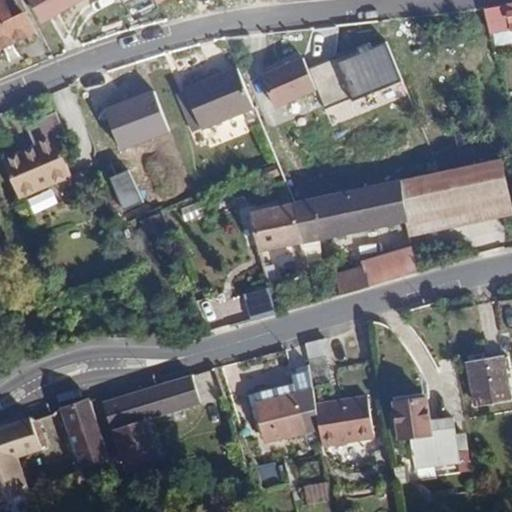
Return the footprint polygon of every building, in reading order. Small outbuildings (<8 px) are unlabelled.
[(23,12),(28,9),(22,0),(0,0),(0,48),(34,32),(23,12)] [(78,0),(31,0),(43,21),(78,0)] [(511,4),(483,9),(489,33),(511,28),(511,4)] [(359,52),(310,72),(317,89),(325,108),(351,97),(352,100),(402,80),(386,41),(371,47),(369,42),(357,47),(359,52)] [(307,67),(310,72),(359,52),(357,47),(307,67)] [(303,57),(262,74),(275,106),(317,89),(310,72),(307,67),(303,57)] [(202,128),(254,107),(238,68),(186,89),(202,128)] [(192,133),(202,128),(186,89),(176,92),(192,133)] [(105,110),(121,149),(170,130),(154,91),(138,97),(140,100),(124,107),(122,103),(105,110)] [(37,147),(56,138),(67,134),(57,112),(27,125),(37,147)] [(72,175),(56,138),(37,147),(3,161),(19,198),(72,175)] [(295,158),(283,163),(288,177),(300,172),(295,158)] [(401,181),(408,220),(510,194),(502,159),(401,181)] [(341,195),(293,205),(301,241),(319,238),(408,220),(401,181),(341,195)] [(301,241),(293,205),(250,214),(260,250),(301,241)] [(92,226),(62,236),(68,256),(98,246),(92,226)] [(319,238),(301,241),(308,265),(324,259),(319,238)] [(366,265),(372,288),(374,287),(419,276),(414,250),(366,265)] [(309,269),(319,303),(372,288),(366,265),(338,274),(334,256),(324,259),(308,265),(309,269)] [(264,267),(269,282),(279,279),(275,263),(264,267)] [(270,288),(278,314),(319,303),(309,269),(279,279),(269,282),(270,288)] [(245,295),(252,321),(278,314),(270,288),(245,295)] [(199,304),(206,321),(228,312),(221,295),(199,304)] [(322,340),(307,343),(311,364),(314,386),(332,383),(322,340)] [(486,355),(469,358),(477,405),(511,399),(503,357),(486,359),(486,355)] [(314,386),(311,364),(291,369),(294,383),(248,395),(252,407),(258,405),(267,441),(321,428),(317,405),(314,386)] [(193,375),(104,400),(127,468),(161,455),(148,418),(201,403),(193,375)] [(317,405),(321,428),(324,446),(376,437),(369,396),(317,405)] [(90,397),(61,407),(84,468),(111,458),(91,401),(90,397)] [(458,456),(457,437),(454,417),(431,420),(428,397),(395,402),(400,440),(405,440),(406,463),(416,464),(416,468),(459,463),(458,456)] [(39,415),(31,418),(41,446),(48,443),(39,415)] [(0,428),(0,500),(31,491),(18,458),(42,450),(41,446),(31,418),(0,428)] [(470,454),(469,435),(457,437),(458,456),(470,454)] [(472,471),(470,454),(458,456),(459,463),(459,472),(472,471)] [(277,463),(258,464),(259,486),(278,485),(277,463)] [(407,466),(393,468),(396,484),(408,483),(407,466)] [(309,505),(334,501),(330,483),(306,487),(309,505)]
